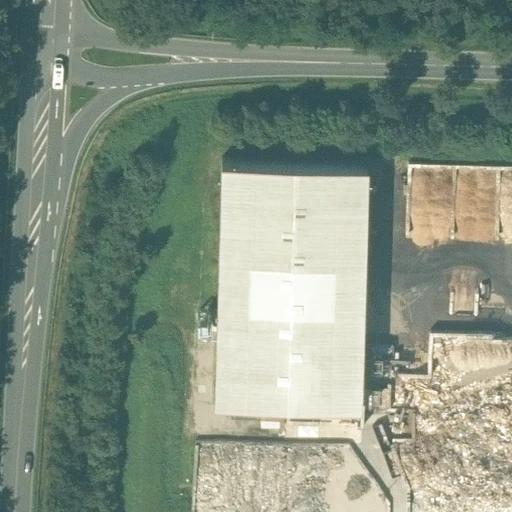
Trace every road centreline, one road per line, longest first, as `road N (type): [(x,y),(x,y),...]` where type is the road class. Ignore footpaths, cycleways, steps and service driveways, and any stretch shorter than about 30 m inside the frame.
road 1 (tertiary): [(169,60),(511,68)]
road 2 (primary): [(36,181),(14,511)]
road 3 (tertiary): [(36,181),(85,120),(169,60)]
road 4 (primary): [(44,55),(36,181)]
road 5 (tertiary): [(169,60),(44,55)]
